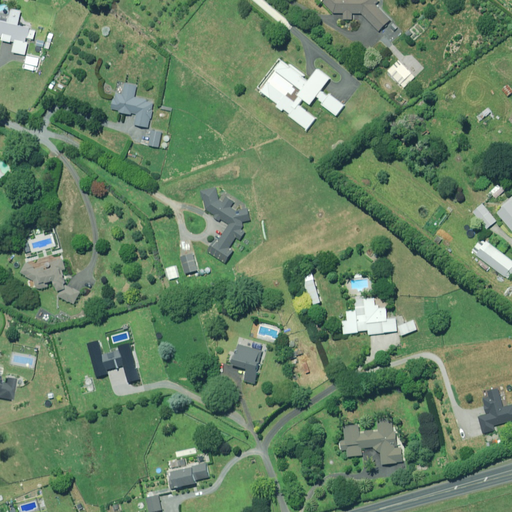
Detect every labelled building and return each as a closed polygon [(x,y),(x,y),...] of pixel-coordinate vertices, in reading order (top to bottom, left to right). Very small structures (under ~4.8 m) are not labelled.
[(327,0),(324,3),(335,14),(345,14),(345,20),(353,20),(353,15),(363,14),(380,32),(392,20),(377,5),(380,2),(378,0),(327,0)] [(22,11),(12,9),(13,5),(0,2),(0,37),(3,38),(3,41),(16,44),(14,53),(26,55),(29,43),(27,42),(28,38),(35,40),(37,30),(19,26),(22,11)] [(419,25),(412,32),(414,34),(412,37),(415,40),(424,31),(419,25)] [(412,37),(414,34),(412,32),(409,29),(405,34),(409,39),(412,37)] [(305,100),(312,105),(318,97),(320,99),(320,100),(324,103),(323,105),(338,116),(346,106),(331,95),(329,97),(322,92),(332,79),(319,70),(310,82),(305,78),(306,76),(292,65),(290,67),(283,62),(277,71),(303,91),(299,96),(301,97),(296,103),(270,83),(263,92),(279,105),(278,107),(283,112),(285,109),(291,114),(290,116),(308,130),(314,123),(317,120),(300,107),(305,100)] [(413,74),(403,65),(393,76),(402,85),(413,74)] [(116,93),(112,109),(120,111),(120,113),(133,116),(133,114),(138,115),(135,125),(149,128),(155,102),(135,98),(138,87),(126,85),(124,95),(116,93)] [(511,89),(509,85),(502,90),(508,98),(511,94),(511,89)] [(492,113),(488,109),(477,118),(481,122),(492,113)] [(163,133),(152,131),(150,146),(160,148),(163,133)] [(505,192),(498,185),(492,192),(498,198),(505,192)] [(241,241),(247,232),(244,231),(245,222),(251,220),(249,209),(236,211),(231,208),(235,202),(228,198),(224,203),(220,200),(217,188),(202,192),(207,210),(216,216),(214,218),(221,222),(222,220),(230,225),(220,241),(217,240),(209,253),(227,264),(235,251),(230,248),(237,238),(241,241)] [(511,200),(498,213),(511,229),(511,200)] [(497,222),(484,205),(474,212),(488,230),(497,222)] [(506,257),(482,239),(472,252),(509,279),(511,275),(511,260),(506,256),(506,257)] [(199,271),(195,254),(182,258),(187,274),(199,271)] [(63,260),(62,258),(52,262),(53,265),(40,269),(27,263),(22,274),(35,282),(36,287),(55,281),(58,291),(61,293),(59,297),(75,305),(81,293),(66,285),(67,283),(71,282),(69,275),(65,276),(64,271),(66,271),(63,260)] [(180,278),(176,267),(167,269),(170,280),(180,278)] [(380,309),(379,306),(376,306),(376,299),(366,300),(365,300),(356,301),(358,311),(348,312),(349,321),(343,322),(345,335),(360,333),(369,332),(370,335),(385,333),(398,332),(397,319),(389,320),(387,308),(380,309)] [(418,330),(415,321),(399,327),(403,336),(418,330)] [(259,343),(241,339),(235,366),(248,369),(245,382),(255,384),(261,360),(260,360),(262,351),(257,350),(259,343)] [(481,421),(479,422),(482,436),(497,432),(496,427),(511,422),(511,405),(506,407),(500,389),(489,392),(490,397),(483,399),(487,415),(480,417),(481,421)] [(397,448),(394,421),(378,423),(379,430),(361,432),(360,426),(345,428),(347,441),(342,441),(343,451),(348,450),(349,458),(363,456),(363,449),(374,448),(382,454),(383,466),(390,465),(391,469),(398,468),(398,463),(404,462),(402,447),(397,448)] [(178,460),(180,471),(174,472),(177,488),(198,484),(197,481),(210,478),(208,464),(193,467),(193,468),(189,469),(187,458),(178,460)] [(156,511),(162,511),(160,496),(147,499),(149,511),(156,511)]
